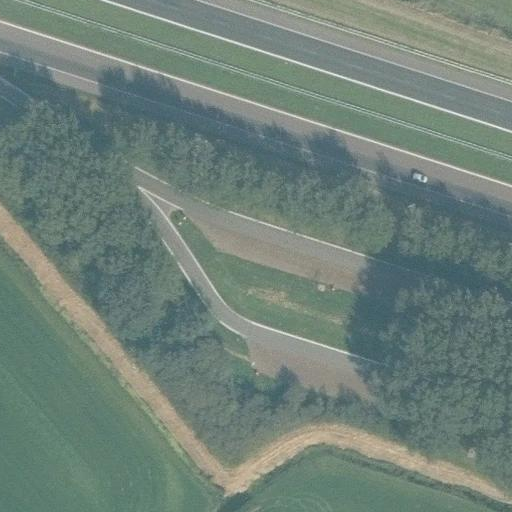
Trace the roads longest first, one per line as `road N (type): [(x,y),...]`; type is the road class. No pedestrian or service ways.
road 1 (motorway): [(0,39),(511,204)]
road 2 (motorway): [(511,119),(141,0)]
road 3 (motorway): [(0,88),(110,168)]
